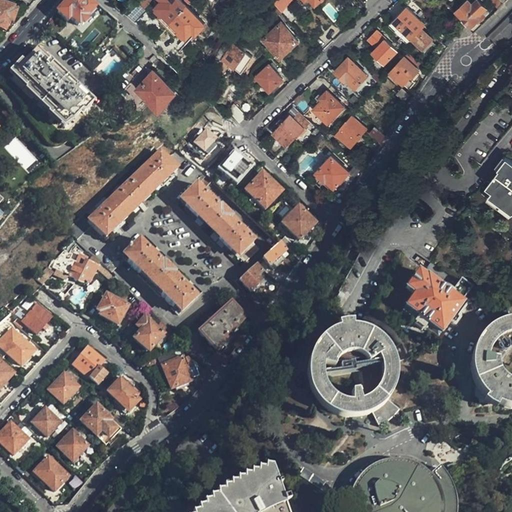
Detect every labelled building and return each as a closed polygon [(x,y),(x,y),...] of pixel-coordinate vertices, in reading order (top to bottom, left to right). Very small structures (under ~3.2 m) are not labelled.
[(0,0),(0,16),(1,17),(0,19),(0,26),(7,30),(13,24),(8,22),(12,14),(15,14),(19,3),(15,1),(15,0),(0,0)] [(84,19),(94,8),(86,0),(85,0),(83,2),(81,0),(68,0),(57,13),(66,22),(69,19),(77,26),(79,25),(81,26),(85,21),(84,19)] [(138,0),(126,13),(133,20),(150,0),(138,0)] [(162,0),(157,7),(158,8),(155,12),(167,24),(181,9),(186,4),(181,0),(162,0)] [(276,0),(270,6),(277,13),(289,0),(276,0)] [(461,20),(466,25),(469,23),(471,25),(478,19),(479,20),(489,11),(478,0),(467,0),(457,9),(464,17),(461,20)] [(181,9),(167,24),(183,38),(193,27),(196,30),(204,21),(186,4),(181,9)] [(404,35),(420,18),(408,6),(391,22),(404,35)] [(426,25),(420,18),(404,35),(410,41),(414,37),(425,48),(435,39),(425,27),(426,25)] [(296,39),(278,22),(261,40),(263,43),(272,52),(279,58),(282,55),(283,53),(296,39)] [(397,48),(379,30),(366,42),(374,51),(370,55),(381,65),(397,48)] [(241,72),(249,55),(230,46),(222,63),(241,72)] [(85,98),(35,51),(13,74),(29,90),(28,91),(53,114),(52,115),(63,126),(69,120),(70,122),(81,111),(82,112),(91,104),(85,98)] [(88,54),(82,61),(86,65),(93,58),(88,54)] [(368,73),(349,56),(336,69),(345,79),(347,77),(356,85),(368,73)] [(413,75),(419,69),(405,57),(401,60),(391,70),(403,83),(412,74),(413,75)] [(283,77),(268,63),(256,76),(271,90),(283,77)] [(174,90),(152,70),(134,90),(156,110),(174,90)] [(361,94),(381,81),(376,73),(356,87),(361,94)] [(344,106),(327,90),(312,106),(329,121),(344,106)] [(228,111),(232,115),(239,122),(244,116),(231,103),(227,107),(227,109),(228,111)] [(297,136),(310,123),(300,113),(295,118),(291,114),(273,132),(287,145),(296,136),(297,136)] [(360,134),(364,130),(351,117),(336,134),(350,146),(351,144),(360,134)] [(211,145),(209,141),(212,137),(200,125),(185,142),(200,157),(211,145)] [(386,136),(375,127),(369,134),(380,144),(386,136)] [(239,152),(233,146),(222,158),(225,161),(216,172),(235,190),(251,171),(235,156),(239,152)] [(72,224),(69,228),(72,232),(72,234),(76,238),(78,240),(92,226),(106,239),(127,218),(126,216),(152,190),(154,191),(176,170),(159,152),(97,212),(88,220),(82,214),(72,224)] [(500,169),(509,157),(505,155),(497,167),(500,169)] [(349,172),(333,156),(316,172),(325,181),(326,180),(335,187),(349,172)] [(511,159),(509,157),(500,169),(488,187),(494,192),(492,195),(511,209),(511,159)] [(362,170),(356,165),(349,172),(355,177),(362,170)] [(212,182),(206,175),(181,200),(243,263),(257,250),(252,244),(253,243),(246,235),(247,234),(243,229),(245,227),(216,198),(214,201),(210,197),(208,199),(202,192),(212,182)] [(282,194),(269,182),(268,182),(261,176),(257,181),(244,195),(264,214),(282,194)] [(511,209),(492,195),(494,192),(488,187),(485,190),(482,195),(488,199),(487,201),(511,218),(511,216),(511,209)] [(314,225),(298,210),(282,225),(298,242),(314,225)] [(195,297),(172,274),(174,273),(162,261),(161,263),(138,239),(121,255),(179,313),(187,305),(195,297)] [(284,252),(277,244),(261,259),(272,271),(282,261),(279,258),(284,252)] [(83,267),(59,256),(50,265),(67,272),(68,273),(67,274),(67,275),(68,276),(69,276),(70,276),(72,278),(74,280),(78,282),(86,284),(86,285),(87,285),(87,286),(88,286),(89,286),(89,285),(89,284),(88,283),(97,267),(86,261),(83,267)] [(261,273),(254,265),(238,280),(249,292),(260,282),(257,278),(261,273)] [(55,268),(40,283),(48,290),(55,296),(59,299),(68,290),(73,285),(55,268)] [(426,277),(417,271),(404,289),(412,295),(403,307),(415,316),(412,320),(413,325),(419,329),(424,329),(427,325),(439,334),(448,322),(454,327),(459,320),(458,319),(467,308),(461,304),(462,302),(451,294),(452,293),(446,288),(445,289),(426,276),(426,277)] [(462,280),(452,293),(451,294),(462,302),(473,288),(462,280)] [(225,293),(197,320),(205,328),(199,333),(199,336),(214,350),(234,327),(236,329),(244,320),(231,304),(233,302),(225,293)] [(484,304),(489,307),(494,300),(489,297),(484,304)] [(116,325),(126,307),(117,302),(116,304),(104,298),(100,305),(103,307),(99,315),(116,325)] [(49,318),(35,305),(20,321),(35,334),(49,318)] [(154,316),(145,307),(133,320),(138,324),(136,326),(140,331),(133,339),(148,352),(162,336),(148,323),(154,316)] [(400,311),(412,320),(415,316),(403,307),(400,311)] [(498,309),(499,324),(492,326),(485,330),(478,334),(472,340),(468,346),(465,354),(462,361),(462,369),(462,377),(465,385),(468,392),(472,398),(477,403),(474,406),(487,415),(489,411),(492,412),(500,414),(508,415),(511,414),(511,308),(505,308),(498,309)] [(328,327),(329,332),(326,333),(322,335),(317,338),(313,341),(309,345),(306,349),(303,353),(301,358),(299,362),(298,368),(297,372),(297,376),(297,380),(298,385),(299,391),(302,396),(305,401),(307,404),(312,409),(315,412),(320,415),(323,417),(329,420),(335,421),(340,421),(345,421),(351,421),(356,419),(362,417),(365,423),(369,430),(373,428),(377,425),(381,422),(386,418),(389,413),(378,404),(381,401),(383,397),(385,393),(386,388),(388,384),(388,380),(388,375),(388,370),(388,367),(387,363),(385,360),(384,356),(381,351),(378,347),(376,345),(373,342),(370,339),(366,337),(362,335),(357,333),(353,331),(349,331),(345,330),(342,330),(341,325),(334,325),(328,327)] [(427,325),(424,329),(436,338),(439,334),(427,325)] [(26,344),(30,339),(24,333),(19,338),(12,332),(0,344),(0,348),(20,367),(33,352),(26,344)] [(103,362),(86,348),(71,366),(87,381),(103,362)] [(170,388),(174,387),(190,380),(191,380),(191,378),(198,374),(195,366),(187,359),(183,360),(182,357),(162,365),(170,388)] [(0,386),(11,375),(0,365),(0,386)] [(78,388),(64,374),(49,390),(63,404),(78,388)] [(139,394),(123,378),(108,394),(125,410),(139,394)] [(190,380),(174,387),(175,390),(191,383),(190,380)] [(82,422),(97,437),(102,431),(108,437),(116,428),(110,422),(112,420),(97,406),(82,422)] [(46,439),(61,423),(51,414),(36,430),(46,439)] [(102,431),(97,437),(106,446),(121,429),(112,420),(110,422),(116,428),(108,437),(102,431)] [(28,440),(10,422),(0,432),(0,443),(4,447),(13,456),(28,440)] [(72,462),(87,447),(87,446),(72,432),(57,448),(72,462)] [(68,478),(47,458),(34,473),(54,493),(68,478)] [(443,467),(445,471),(453,467),(450,463),(443,467)] [(282,511),(279,502),(284,501),(282,496),(277,498),(266,466),(259,466),(259,469),(251,469),(251,472),(244,472),(244,476),(237,476),(237,479),(230,479),(230,483),(223,483),(223,488),(216,488),(217,492),(210,493),(210,498),(203,498),(203,503),(197,504),(197,508),(191,509),(191,511),(282,511)] [(423,476),(419,480),(414,476),(407,471),(402,469),(394,467),(386,466),(379,467),(371,469),(363,473),(358,476),(352,482),(351,484),(348,488),(345,493),(343,503),(342,510),(342,511),(443,511),(443,507),(443,503),(442,499),(441,495),(440,491),(439,487),(437,484),(435,481),(434,478),(432,476),(430,474),(428,471),(423,476)]
